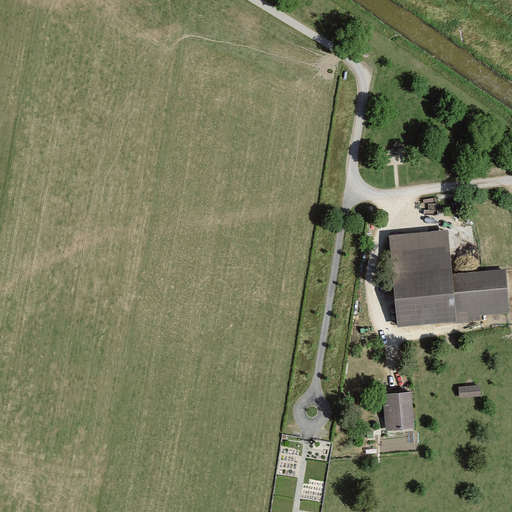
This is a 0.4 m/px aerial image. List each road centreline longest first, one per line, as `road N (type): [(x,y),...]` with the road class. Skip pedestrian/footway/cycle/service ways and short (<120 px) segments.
road 1 (unclassified): [(252,0),(358,65),(364,82),(350,181)]
road 2 (unclassified): [(350,181),(318,393)]
road 3 (unclassified): [(511,180),(389,194),(350,181)]
